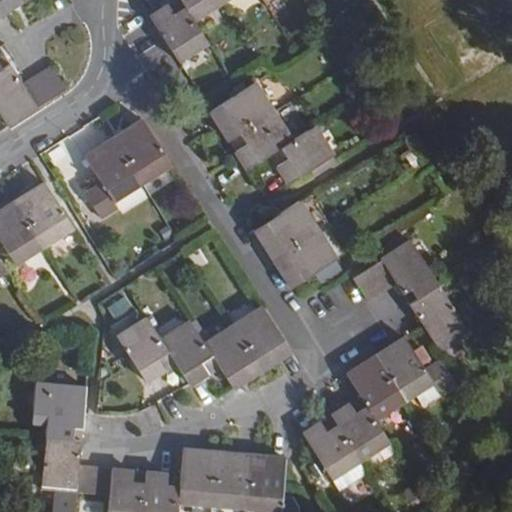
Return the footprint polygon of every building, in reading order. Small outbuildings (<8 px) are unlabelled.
[(0,0),(0,16),(24,1),(23,0),(0,0)] [(176,15),(169,5),(151,17),(180,61),(209,43),(195,20),(226,0),(181,0),(187,8),(176,15)] [(181,0),(177,0),(169,5),(176,15),(187,8),(181,0)] [(0,72),(9,66),(0,51),(0,72)] [(0,72),(0,111),(9,126),(67,88),(53,67),(23,86),(9,66),(0,72)] [(326,161),(334,157),(315,127),(293,141),(256,83),(212,112),(230,141),(240,134),(247,145),(237,152),(248,170),(275,152),(281,149),(288,159),(283,163),(277,166),(289,185),(309,173),(314,180),(331,169),(326,161)] [(171,165),(144,121),(86,158),(104,187),(88,198),(101,219),(118,208),(114,202),(171,165)] [(281,149),(275,152),(283,163),(288,159),(281,149)] [(339,164),(334,157),(326,161),(331,169),(339,164)] [(46,184),(0,213),(0,241),(15,266),(74,229),(46,184)] [(336,260),(300,202),(256,230),(292,288),(336,260)] [(419,299),(410,305),(439,349),(468,331),(412,242),(354,278),(369,302),(397,284),(404,295),(413,289),(419,299)] [(404,295),(410,305),(419,299),(413,289),(404,295)] [(263,307),(212,341),(205,345),(190,322),(162,340),(147,318),(118,337),(147,382),(165,370),(158,359),(169,352),(180,369),(191,386),(209,374),(202,363),(213,356),(220,367),(234,389),(292,352),(263,307)] [(205,345),(212,341),(197,318),(190,322),(205,345)] [(325,431),(322,427),(320,425),(304,434),(332,479),(390,442),(375,420),(417,393),(433,383),(442,396),(457,385),(440,360),(425,370),(405,339),(348,376),(363,400),(366,405),(354,411),(352,407),(350,405),(332,417),(334,419),(336,423),(325,431)] [(158,359),(165,370),(169,376),(180,369),(169,352),(158,359)] [(209,374),(220,367),(213,356),(202,363),(209,374)] [(433,383),(417,393),(425,407),(442,396),(433,383)] [(73,428),(83,429),(87,389),(38,384),(35,423),(47,424),(42,490),(111,496),(109,511),(177,511),(179,503),(273,511),(296,511),(296,509),(293,501),(283,499),(286,459),(263,457),(262,469),(251,468),(252,456),(184,450),(180,490),(168,489),(169,476),(146,473),(145,487),(133,485),(133,473),(79,468),(82,441),(72,440),(73,428)] [(363,400),(352,407),(354,411),(366,405),(363,400)] [(334,419),(322,427),(325,431),(336,423),(334,419)] [(82,441),(83,429),(73,428),(72,440),(82,441)] [(262,469),(263,457),(252,456),(251,468),(262,469)] [(146,473),(133,473),(133,485),(145,487),(146,473)]
